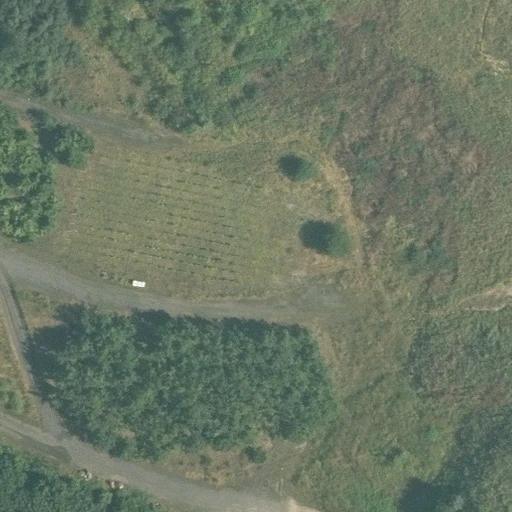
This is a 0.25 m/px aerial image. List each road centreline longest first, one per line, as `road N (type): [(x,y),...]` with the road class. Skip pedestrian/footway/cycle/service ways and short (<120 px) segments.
road 1 (track): [(0,422),(233,511)]
road 2 (track): [(0,292),(51,444)]
